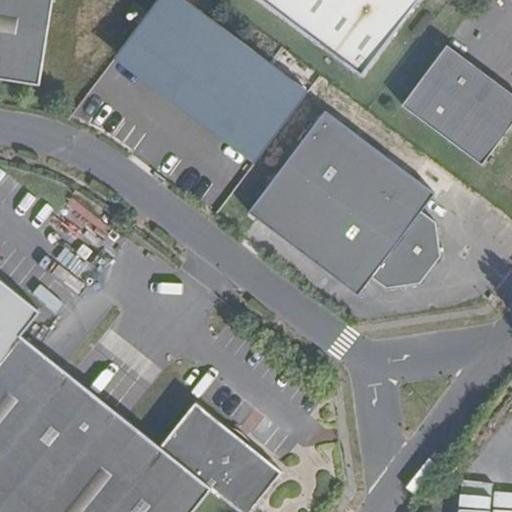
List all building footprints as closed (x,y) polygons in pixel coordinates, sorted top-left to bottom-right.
[(0,0),(0,81),(47,88),(61,0),(0,0)] [(271,163),(322,97),(196,0),(168,0),(127,52),(271,163)] [(272,0),(371,75),(428,0),(272,0)] [(511,140),(511,87),(458,46),(412,106),(491,167),(511,140)] [(449,199),(341,114),(262,216),(370,300),(384,282),(398,293),(432,288),(453,261),(449,228),(435,217),(449,199)] [(0,369),(28,333),(47,309),(0,271),(0,369)] [(201,511),(222,485),(170,444),(28,333),(0,369),(0,511),(201,511)] [(170,444),(222,485),(255,511),(258,511),(292,468),(205,400),(170,444)]
